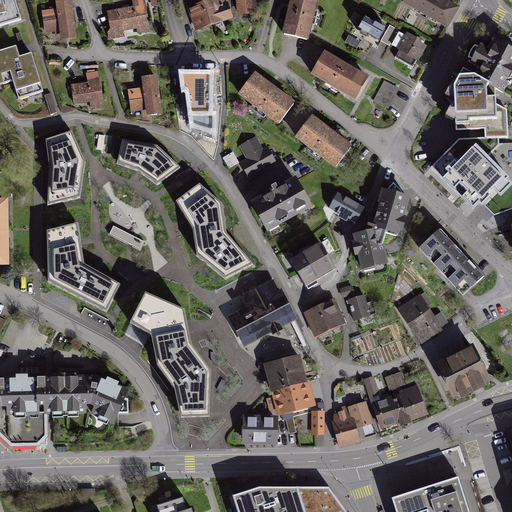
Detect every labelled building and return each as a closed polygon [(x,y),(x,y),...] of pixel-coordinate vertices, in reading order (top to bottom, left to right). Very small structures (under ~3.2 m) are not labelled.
[(0,0),(0,26),(19,21),(13,0),(0,0)] [(133,0),(135,10),(109,14),(112,35),(149,29),(143,0),(133,0)] [(223,0),(222,0),(191,11),(198,31),(231,19),(223,0)] [(236,0),(238,15),(260,13),(258,0),(236,0)] [(292,0),(284,32),(309,38),(319,0),(292,0)] [(461,11),(442,0),(406,0),(403,6),(449,32),(461,11)] [(57,13),(43,15),(45,32),(56,30),(58,41),(74,39),(70,2),(56,3),(57,13)] [(360,11),(351,26),(375,40),(384,25),(360,11)] [(427,45),(407,33),(396,52),(416,64),(427,45)] [(485,68),(478,80),(510,97),(511,93),(511,46),(504,43),(499,53),(485,45),(475,63),(485,68)] [(17,48),(0,52),(0,85),(10,83),(15,100),(39,93),(28,55),(19,57),(17,48)] [(325,54),(311,80),(357,104),(370,79),(325,54)] [(296,106),(254,74),(238,96),(279,127),(296,106)] [(98,89),(81,91),(82,106),(91,105),(92,116),(114,113),(111,77),(97,79),(98,89)] [(220,77),(179,79),(180,96),(193,95),(193,100),(221,99),(220,77)] [(385,81),(373,103),(388,111),(400,89),(385,81)] [(156,94),(140,96),(141,110),(149,109),(150,120),(173,118),(170,82),(155,83),(156,94)] [(463,97),(448,128),(474,140),(489,109),(463,97)] [(200,103),(180,109),(187,136),(207,131),(205,124),(216,121),(211,104),(214,103),(214,99),(199,100),(200,103)] [(312,119),(296,140),(335,168),(351,148),(312,119)] [(70,129),(45,137),(50,170),(48,209),(82,202),(84,175),(87,161),(70,129)] [(162,143),(123,136),(115,165),(139,172),(157,185),(184,165),(162,143)] [(248,158),(240,162),(248,177),(274,164),(267,149),(261,152),(255,141),(243,147),(248,158)] [(511,152),(479,152),(479,199),(511,199),(511,152)] [(223,158),(228,170),(239,165),(234,154),(223,158)] [(203,182),(177,201),(193,229),(197,254),(225,277),(253,261),(228,233),(223,201),(203,182)] [(295,182),(252,205),(267,234),(310,211),(295,182)] [(375,225),(368,224),(366,234),(356,235),(364,267),(388,263),(383,246),(386,232),(398,236),(407,198),(383,191),(375,225)] [(340,196),(331,214),(356,226),(365,208),(340,196)] [(10,204),(0,204),(0,277),(11,277),(10,204)] [(77,223),(47,229),(49,280),(107,310),(122,281),(84,260),(77,223)] [(440,232),(420,250),(464,298),(484,279),(440,232)] [(320,245),(292,262),(307,287),(335,270),(320,245)] [(247,312),(232,319),(244,346),(292,323),(274,285),(241,300),(247,312)] [(184,308),(144,290),(130,321),(152,334),(157,364),(175,389),(180,417),(210,417),(212,369),(192,343),(184,308)] [(432,306),(424,294),(397,310),(417,343),(440,329),(427,308),(432,306)] [(363,296),(348,301),(354,322),(370,317),(363,296)] [(332,305),(305,317),(314,337),(341,325),(332,305)] [(472,349),(437,366),(453,399),(488,381),(472,349)] [(298,360),(266,369),(279,416),(312,407),(298,360)] [(401,375),(386,380),(390,391),(404,386),(401,375)] [(0,379),(0,438),(9,448),(47,448),(45,415),(90,415),(115,427),(117,421),(128,420),(128,400),(124,401),(128,391),(95,377),(0,379)] [(365,382),(371,399),(379,396),(374,379),(365,382)] [(418,388),(372,403),(381,429),(427,414),(418,388)] [(332,418),(337,447),(359,441),(356,428),(371,424),(366,405),(349,409),(350,414),(332,418)] [(313,415),(313,437),(322,437),(322,415),(313,415)] [(276,420),(243,421),(243,446),(276,446),(276,420)] [(451,454),(438,459),(440,467),(453,463),(451,454)] [(467,511),(457,477),(389,499),(392,511),(467,511)] [(252,491),(231,498),(235,511),(345,511),(330,490),(260,488),(252,491)] [(183,498),(158,505),(160,511),(192,511),(191,507),(186,509),(183,498)]
